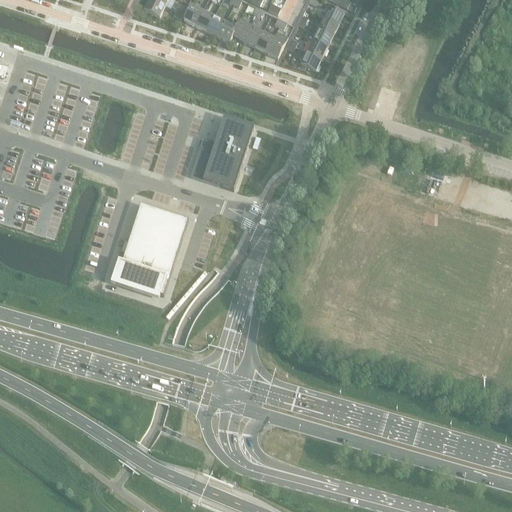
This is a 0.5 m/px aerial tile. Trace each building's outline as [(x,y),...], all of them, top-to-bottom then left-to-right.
[(150,0),(150,1),(165,8),(169,0),(150,0)] [(238,0),(234,7),(239,10),(242,3),(238,0)] [(261,0),(257,0),(255,6),(259,8),(263,1),(261,0)] [(342,0),(337,0),(335,5),(347,11),(350,5),(350,4),(342,0)] [(159,20),(165,8),(150,1),(144,12),(159,20)] [(312,1),(309,5),(316,9),(318,4),(312,1)] [(350,5),(347,11),(355,15),(357,9),(350,5)] [(272,6),(268,13),(277,17),(281,10),(272,6)] [(192,7),(184,22),(195,28),(203,13),(192,7)] [(178,9),(176,14),(183,17),(185,13),(178,9)] [(329,9),(323,21),(339,29),(345,17),(329,9)] [(260,12),(256,18),(261,21),(265,14),(260,12)] [(203,13),(195,28),(207,34),(214,19),(203,13)] [(174,18),(181,22),(183,17),(176,14),(174,18)] [(214,19),(207,34),(218,39),(225,24),(214,19)] [(323,21),(318,32),(333,40),(339,29),(323,21)] [(225,24),(218,39),(229,45),(240,23),(240,22),(236,30),(225,24)] [(240,23),(229,45),(233,38),(244,44),(251,28),(240,23)] [(282,23),(279,30),(284,32),(287,26),(282,23)] [(300,23),(298,28),(305,31),(307,27),(300,23)] [(251,28),(244,44),(255,49),(262,34),(251,28)] [(315,38),(312,43),(327,51),(333,40),(318,32),(310,28),(307,33),(315,38)] [(262,34),(255,49),(266,55),(274,40),(262,34)] [(274,40),(266,55),(278,61),(285,46),(288,40),(277,34),(274,40)] [(312,43),(306,55),(322,63),(327,51),(312,43)] [(316,74),(322,63),(306,55),(300,66),(316,74)] [(201,148),(191,179),(234,193),(255,129),(224,119),(215,145),(208,143),(206,150),(201,148)] [(262,141),(257,139),(253,151),(258,152),(262,141)] [(123,264),(116,283),(160,298),(164,299),(189,223),(184,221),(183,223),(145,211),(146,209),(141,207),(129,245),(125,255),(123,264)]
